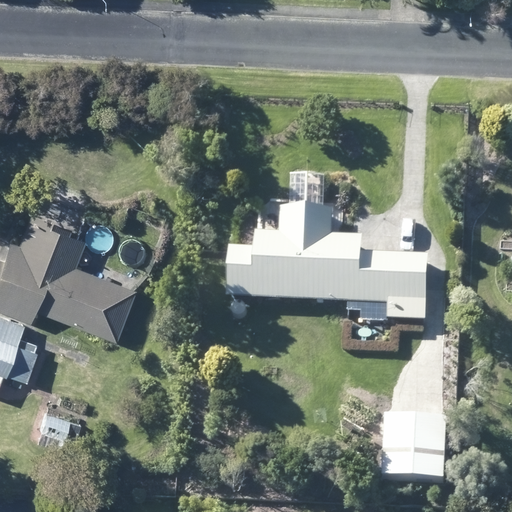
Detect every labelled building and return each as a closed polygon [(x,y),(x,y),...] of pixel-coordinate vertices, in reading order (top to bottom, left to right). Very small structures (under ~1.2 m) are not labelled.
[(392,322),(423,324),(425,259),(359,257),(360,240),(329,238),(330,213),(279,212),(278,235),(257,234),(252,234),(252,251),(226,250),(223,302),(353,306),(386,308),(386,322),(392,322)] [(70,267),(80,242),(63,236),(66,229),(27,214),(15,246),(6,243),(5,244),(0,256),(0,312),(21,321),(25,322),(30,309),(38,312),(111,340),(130,290),(70,267)] [(0,375),(1,376),(1,374),(22,382),(33,354),(30,352),(32,345),(15,338),(20,325),(0,317),(0,375)] [(373,344),(380,339),(380,332),(373,328),(367,332),(366,340),(373,344)] [(35,442),(34,443),(57,450),(61,438),(72,442),(77,424),(44,414),(35,442)] [(38,420),(35,418),(27,415),(22,427),(34,431),(38,420)] [(444,423),(440,423),(384,421),(383,437),(381,483),(442,485),(444,423)]
